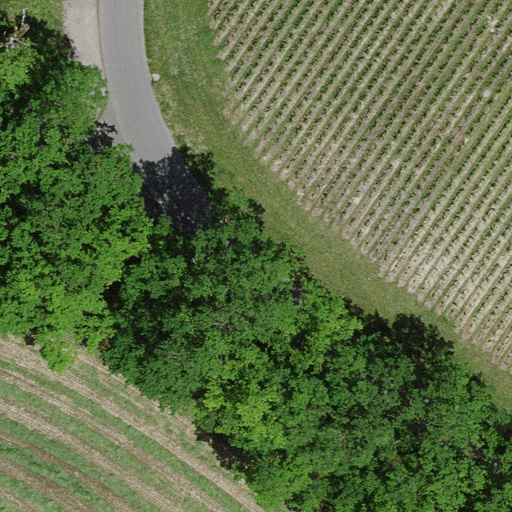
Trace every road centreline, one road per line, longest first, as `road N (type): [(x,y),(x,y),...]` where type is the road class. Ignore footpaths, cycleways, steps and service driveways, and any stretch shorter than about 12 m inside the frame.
road 1 (unclassified): [(125,0),(137,120),(165,178),(270,289),(511,501)]
road 2 (track): [(165,178),(0,141)]
